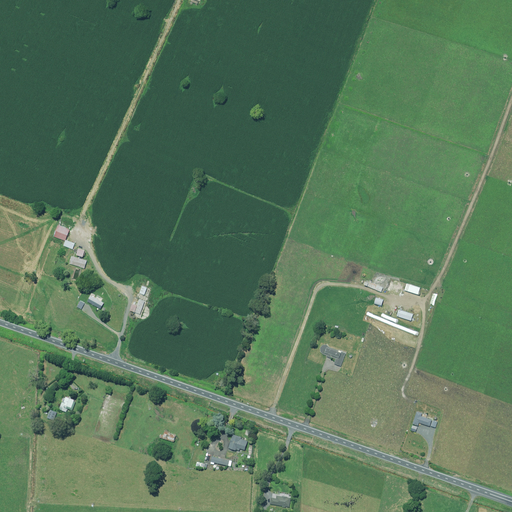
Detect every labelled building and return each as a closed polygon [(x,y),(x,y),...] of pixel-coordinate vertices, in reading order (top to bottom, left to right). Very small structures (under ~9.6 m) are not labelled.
[(70,230),(59,226),(55,237),(66,241),(70,230)] [(75,244),(66,241),(64,246),(73,249),(75,244)] [(86,251),(80,249),(78,255),(84,257),(86,251)] [(88,261),(72,256),(70,264),(85,269),(88,261)] [(384,288),(370,282),(369,283),(366,282),(364,285),(382,292),(384,288)] [(421,288),(408,284),(406,291),(419,295),(421,288)] [(103,299),(98,296),(96,299),(92,296),(88,302),(101,309),(105,303),(102,302),(103,299)] [(139,298),(136,306),(133,305),(131,311),(141,315),(142,312),(146,300),(139,298)] [(414,315),(400,310),(398,317),(412,321),(414,315)] [(338,350),(323,345),(320,353),(327,356),(327,357),(336,360),(335,364),(342,366),(346,354),(342,352),(342,353),(338,351),(338,350)] [(77,401),(67,397),(65,403),(63,402),(60,410),(67,412),(68,409),(73,411),(77,401)] [(57,412),(51,410),(48,418),(54,421),(57,412)] [(423,414),(418,412),(414,424),(419,426),(420,423),(431,427),(431,426),(436,428),(438,422),(433,421),(433,420),(422,417),(423,414)] [(161,434),(160,439),(175,442),(177,435),(165,432),(164,435),(161,434)] [(243,439),(236,436),(234,442),(232,441),(229,448),(237,451),(237,450),(240,451),(241,449),(246,450),(249,442),(243,439)] [(233,462),(229,461),(230,460),(213,457),(211,464),(215,465),(215,463),(229,466),(229,465),(233,465),(233,462)] [(282,494),(281,497),(277,496),(277,499),(272,498),(271,504),(290,508),(292,498),(287,497),(288,494),(282,494)]
